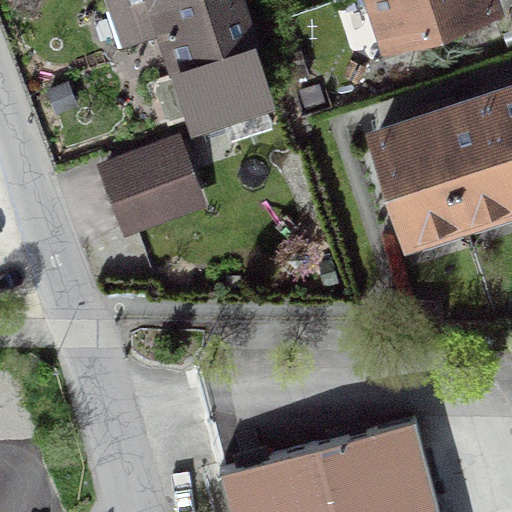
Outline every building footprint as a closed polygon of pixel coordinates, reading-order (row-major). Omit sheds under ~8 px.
[(163,29),(177,72),(193,119),(270,94),(255,47),(246,50),(230,0),(114,0),(117,8),(140,0),(174,0),(182,23),(163,29)] [(360,0),(367,20),(376,17),(385,44),(425,31),(428,41),(453,32),(450,23),(490,10),(486,0),(360,0)] [(511,91),(452,111),(420,122),(375,136),(408,236),(511,202),(511,91)] [(101,171),(122,227),(187,202),(166,146),(101,171)] [(442,511),(416,412),(218,464),(230,511),(442,511)]
